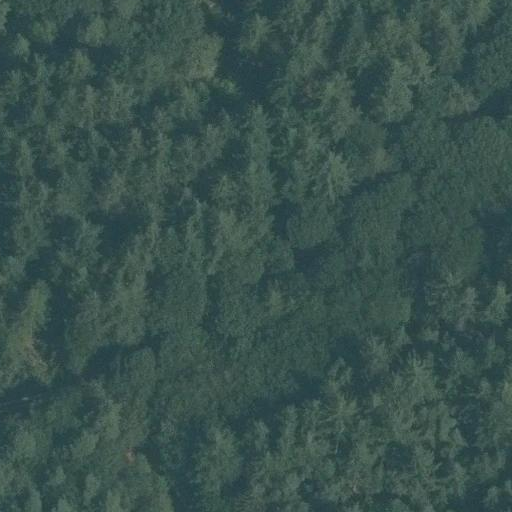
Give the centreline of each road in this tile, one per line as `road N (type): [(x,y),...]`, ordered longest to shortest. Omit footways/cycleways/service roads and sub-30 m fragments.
road 1 (track): [(0,406),(106,381),(255,303),(371,220),(511,93)]
road 2 (track): [(193,511),(106,381)]
